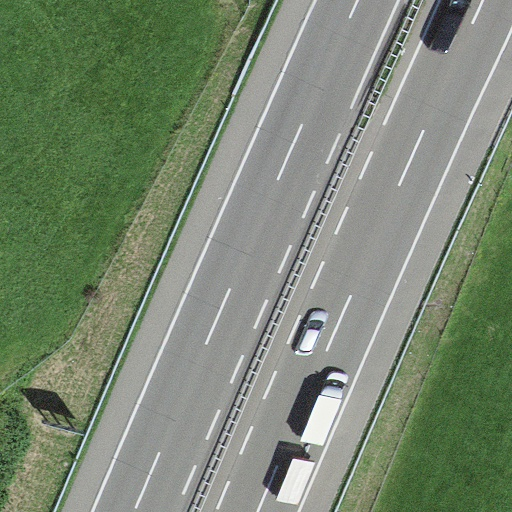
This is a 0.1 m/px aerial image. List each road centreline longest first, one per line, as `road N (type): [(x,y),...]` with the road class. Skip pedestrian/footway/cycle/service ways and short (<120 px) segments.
road 1 (motorway): [(262,511),(485,0)]
road 2 (motorway): [(357,0),(135,511)]
